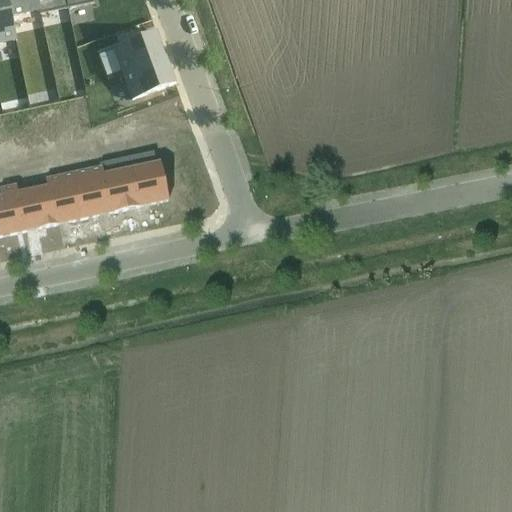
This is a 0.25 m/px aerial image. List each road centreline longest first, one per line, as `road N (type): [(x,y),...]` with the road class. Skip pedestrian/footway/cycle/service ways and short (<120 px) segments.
road 1 (residential): [(511,189),(243,236)]
road 2 (residential): [(162,0),(243,236)]
road 3 (residential): [(243,236),(0,290)]
